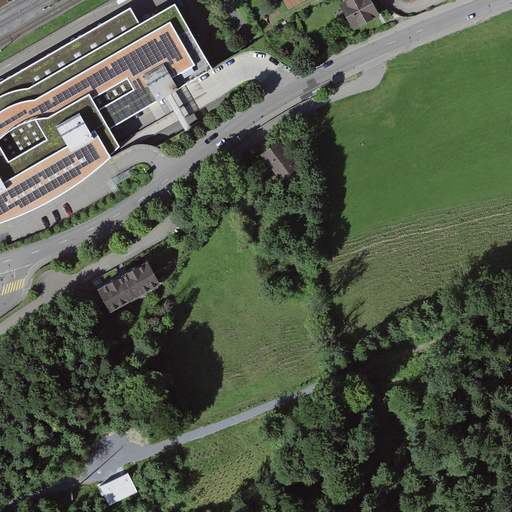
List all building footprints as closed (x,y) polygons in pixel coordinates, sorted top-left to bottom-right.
[(293,0),(296,10),(314,0),(293,0)] [(381,0),(356,0),(349,3),(361,32),(390,20),(381,0)] [(0,223),(30,214),(70,193),(111,163),(126,147),(115,127),(170,97),(216,72),(181,7),(145,27),(137,12),(0,86),(0,223)] [(281,141),(261,155),(282,184),(302,171),(281,141)] [(245,193),(234,200),(242,212),(252,205),(245,193)] [(150,263),(97,289),(108,312),(161,286),(150,263)] [(220,462),(209,468),(215,478),(226,472),(220,462)] [(102,480),(110,505),(139,495),(131,471),(102,480)]
